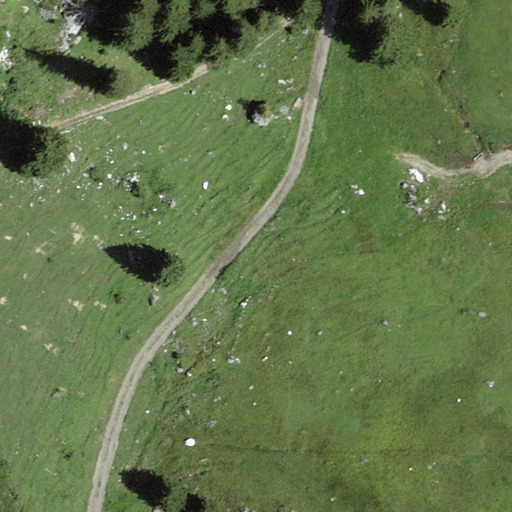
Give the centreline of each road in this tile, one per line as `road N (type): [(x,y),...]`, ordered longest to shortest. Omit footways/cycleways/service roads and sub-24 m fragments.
road 1 (track): [(329,30),(285,198),(160,341),(126,412),(103,511)]
road 2 (track): [(0,169),(104,114),(329,30)]
